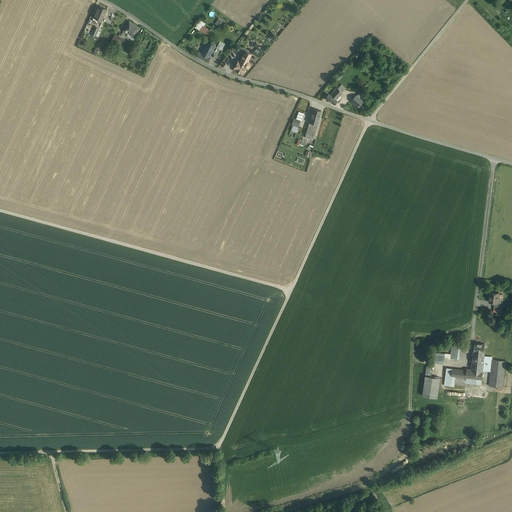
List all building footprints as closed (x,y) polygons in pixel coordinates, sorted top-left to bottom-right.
[(107,9),(99,5),(94,17),(102,21),(107,9)] [(139,28),(129,21),(124,30),(133,36),(139,28)] [(123,39),(115,34),(112,40),(120,45),(123,39)] [(215,46),(207,41),(201,53),(209,57),(213,50),(215,46)] [(217,47),(222,50),(225,44),(220,41),(217,47)] [(249,53),(246,51),(245,52),(240,61),(238,60),(233,69),(237,70),(236,71),(239,73),(240,72),(243,74),(246,68),(248,68),(250,66),(250,64),(250,62),(248,61),(251,55),(249,54),(249,53)] [(201,53),(199,52),(197,55),(208,61),(210,57),(209,57),(201,53)] [(337,88),(331,95),(328,93),(325,97),(334,104),(337,100),(336,99),(342,93),(341,92),(338,89),(337,88)] [(362,101),(356,95),(351,101),(357,106),(362,101)] [(321,111),(313,108),(309,122),(317,124),(321,111)] [(317,124),(309,122),(306,133),(314,135),(317,124)] [(499,293),(491,292),(490,302),(495,302),(497,303),(498,302),(499,293)] [(485,344),(475,343),(473,356),(471,369),(483,370),(485,356),(484,356),(485,344)] [(461,348),(452,346),(451,354),(454,354),(454,358),(459,359),(461,348)] [(445,353),(433,352),(432,362),(444,363),(445,357),(445,353)] [(492,356),(485,356),(483,370),(483,371),(491,371),(492,359),(492,356)] [(506,361),(492,359),(491,371),(489,385),(503,387),(506,361)] [(471,369),(467,368),(467,370),(453,368),(452,376),(456,376),(455,383),(465,384),(466,381),(469,382),(469,383),(481,384),(483,371),(483,370),(471,369)] [(431,376),(426,375),(423,395),(438,397),(440,377),(431,376)] [(452,376),(446,375),(444,385),(454,386),(455,383),(456,376),(452,376)]
